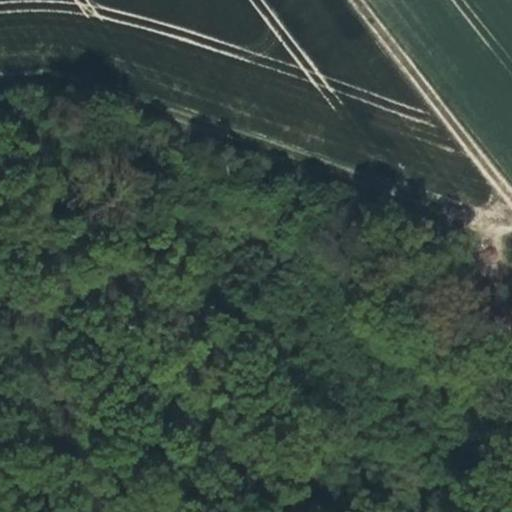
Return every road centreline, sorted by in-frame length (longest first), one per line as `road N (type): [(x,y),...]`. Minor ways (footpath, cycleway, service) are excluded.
road 1 (track): [(0,83),(43,78),(511,231)]
road 2 (track): [(511,190),(366,0)]
